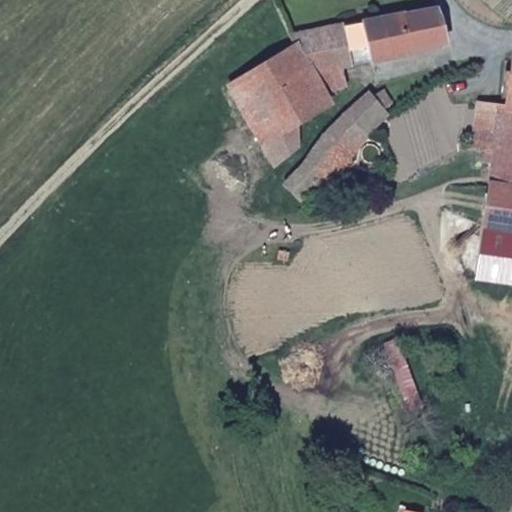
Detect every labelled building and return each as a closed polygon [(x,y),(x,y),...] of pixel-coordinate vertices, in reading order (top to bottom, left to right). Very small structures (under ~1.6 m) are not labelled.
[(311,71),(337,66),(439,43),(427,8),(286,32),(294,45),(311,71)] [(330,100),(321,86),(311,71),(294,45),(231,86),(272,164),(295,151),(283,128),(330,100)] [(501,110),(511,111),(511,52),(510,52),(501,110)] [(340,80),(337,66),(311,71),(321,86),(340,80)] [(378,110),(391,96),(383,88),(364,96),(378,110)] [(344,158),(383,115),(378,110),(364,96),(297,168),(315,184),(340,156),(344,158)] [(493,159),(501,110),(477,108),(469,156),(493,159)] [(511,187),(511,111),(501,110),(493,159),(489,184),(511,187)] [(324,191),(348,163),(344,158),(340,156),(315,184),(324,191)] [(298,203),(315,184),(297,168),(280,187),(298,203)] [(511,235),(511,187),(489,184),(483,232),(511,235)] [(511,274),(511,235),(483,232),(477,270),(511,274)]
